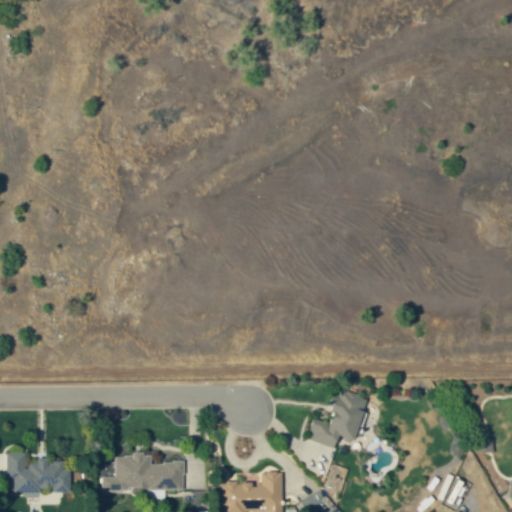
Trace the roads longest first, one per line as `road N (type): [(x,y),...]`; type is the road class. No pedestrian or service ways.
road 1 (residential): [(0,397),(221,398),(249,410)]
road 2 (residential): [(398,397),(468,511)]
